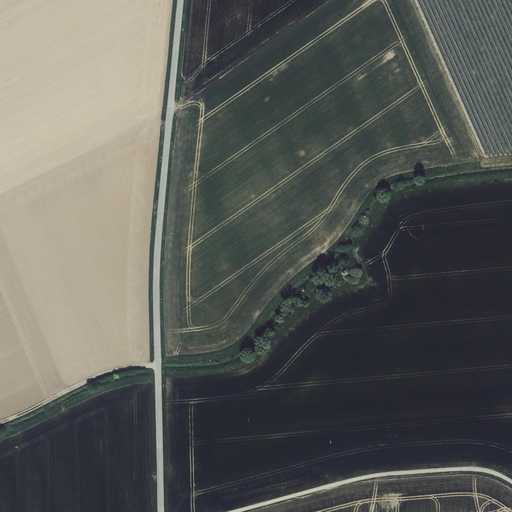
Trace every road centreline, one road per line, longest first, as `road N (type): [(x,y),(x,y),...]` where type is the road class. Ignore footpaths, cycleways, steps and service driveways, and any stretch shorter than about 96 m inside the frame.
road 1 (tertiary): [(180,0),(156,260),(161,511)]
road 2 (unclassified): [(231,511),(390,473),(469,468),(511,482)]
road 3 (track): [(157,365),(103,373),(0,422)]
